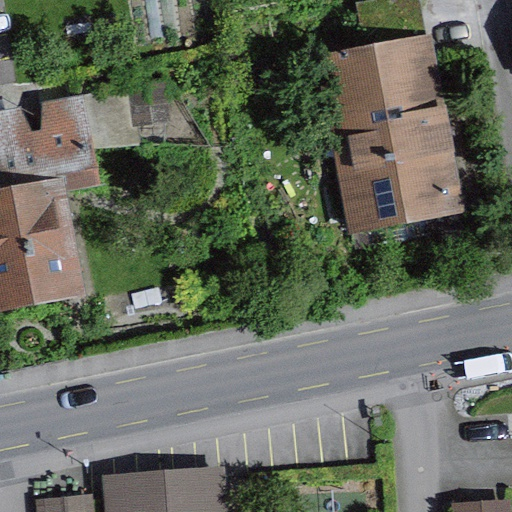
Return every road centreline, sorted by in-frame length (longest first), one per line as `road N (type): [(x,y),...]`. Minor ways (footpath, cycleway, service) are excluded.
road 1 (unclassified): [(0,433),(406,350)]
road 2 (residential): [(406,350),(417,511)]
